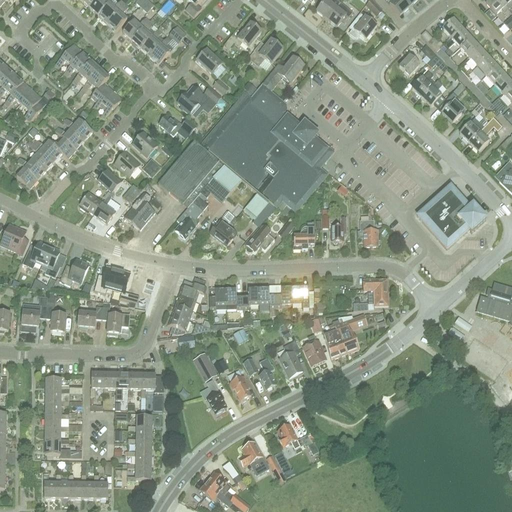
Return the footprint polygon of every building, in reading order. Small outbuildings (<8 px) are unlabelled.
[(81,0),(80,1),(88,9),(96,0),(81,0)] [(96,0),(88,9),(98,17),(109,5),(104,1),(105,0),(96,0)] [(141,10),(148,2),(146,0),(139,0),(135,4),(141,10)] [(186,0),(183,3),(186,0),(187,0),(192,4),(185,12),(194,19),(201,10),(197,6),(203,0),(186,0)] [(327,21),(340,4),(334,0),(325,0),(327,1),(317,13),(327,21)] [(410,8),(402,0),(395,0),(390,6),(400,17),(410,8)] [(402,0),(410,8),(418,0),(402,0)] [(499,0),(491,0),(492,0),(491,0),(487,0),(485,2),(484,3),(486,5),(496,16),(501,11),(504,14),(508,10),(499,0)] [(511,0),(499,0),(508,10),(511,6),(511,0)] [(365,7),(376,18),(383,12),(372,1),(365,7)] [(114,10),(109,5),(98,17),(107,25),(125,6),(124,6),(121,2),(114,10)] [(148,2),(141,10),(147,15),(154,7),(148,2)] [(353,14),(340,4),(327,21),(337,29),(341,23),(344,25),(353,14)] [(129,10),(125,6),(107,25),(116,34),(127,21),(123,17),(129,10)] [(164,7),(161,11),(166,16),(169,12),(164,7)] [(358,40),(360,36),(366,41),(377,28),(371,24),(374,20),(368,16),(366,19),(365,18),(365,19),(360,15),(349,29),(351,31),(348,35),(355,40),(358,40)] [(131,43),(152,20),(149,23),(146,19),(139,27),(134,22),(122,35),(131,43)] [(140,51),(155,34),(150,30),(153,26),(155,23),(152,20),(131,43),(140,51)] [(453,21),(443,31),(451,40),(462,30),(453,21)] [(223,47),(229,51),(234,44),(238,47),(242,43),(249,49),(261,33),(250,25),(243,34),(243,33),(237,40),(232,36),(223,47)] [(167,39),(164,42),(149,59),(158,67),(169,55),(173,51),(168,46),(171,42),(173,41),(178,46),(187,36),(178,28),(167,39)] [(471,40),(462,30),(451,40),(443,46),(443,47),(446,51),(454,43),(455,44),(460,50),(471,40)] [(155,34),(140,51),(149,59),(164,42),(159,38),(162,35),(162,34),(158,31),(155,34)] [(436,36),(428,44),(436,53),(443,47),(443,46),(439,41),(440,40),(436,36)] [(471,40),(460,50),(468,59),(479,49),(471,40)] [(248,60),(258,69),(265,61),(271,66),(283,51),(271,42),(262,53),(257,49),(248,60)] [(71,68),(83,55),(74,47),(55,68),(59,71),(66,64),(71,68)] [(435,57),(426,47),(421,52),(430,62),(435,57)] [(488,58),(479,49),(468,59),(477,68),(488,58)] [(206,51),(196,62),(212,77),(222,66),(206,51)] [(443,52),(439,57),(445,63),(450,59),(443,52)] [(83,55),(71,68),(64,76),(67,79),(74,72),(80,76),(92,63),(83,55)] [(409,57),(399,68),(410,78),(420,67),(409,57)] [(439,62),(435,57),(430,62),(427,65),(431,70),(439,62)] [(496,67),(488,58),(477,68),(486,77),(496,67)] [(278,65),(268,78),(263,85),(271,93),(277,85),(280,82),(288,89),(290,86),(304,68),(292,59),(284,70),(278,65)] [(458,68),(450,59),(445,63),(453,73),(458,68)] [(92,63),(80,76),(73,84),(76,88),(83,80),(88,84),(100,71),(92,63)] [(496,67),(486,77),(494,87),(505,77),(496,67)] [(5,68),(0,73),(0,87),(2,90),(14,76),(5,68)] [(458,68),(453,73),(462,82),(466,78),(458,68)] [(100,71),(88,84),(81,92),(78,96),(81,99),(92,88),(97,92),(104,85),(109,79),(100,71)] [(200,82),(203,78),(197,72),(193,76),(200,82)] [(428,73),(412,90),(421,99),(434,85),(430,81),(433,78),(428,73)] [(23,84),(14,76),(2,90),(0,91),(0,98),(6,93),(11,97),(23,84)] [(511,87),(511,83),(505,77),(494,87),(503,96),(511,87)] [(466,78),(462,82),(470,91),(475,87),(466,78)] [(453,94),(461,85),(457,80),(448,90),(453,94)] [(223,97),(229,90),(218,81),(212,87),(223,97)] [(434,85),(421,99),(431,108),(441,97),(436,92),(442,87),(437,82),(434,85)] [(23,84),(11,97),(4,105),(8,108),(15,101),(20,106),(32,92),(23,84)] [(104,85),(97,92),(91,99),(98,105),(93,110),(96,113),(101,108),(113,94),(104,85)] [(475,87),(470,91),(479,101),(483,96),(475,87)] [(511,87),(503,96),(511,105),(511,87)] [(185,94),(177,104),(183,110),(182,111),(189,116),(198,106),(201,108),(204,105),(211,111),(216,106),(220,101),(222,99),(209,89),(203,97),(193,88),(187,95),(185,94)] [(245,94),(202,144),(208,149),(209,150),(208,152),(275,208),(282,199),(296,211),(325,176),(317,170),(331,153),(330,153),(321,145),(322,145),(321,145),(314,139),(315,138),(313,136),(313,135),(313,134),(314,133),(313,132),(313,131),(313,130),(312,129),(311,128),(310,128),(309,128),(308,128),(307,128),(306,128),(306,129),(305,129),(303,127),(302,129),(285,114),(284,108),(261,88),(251,99),(245,94)] [(20,106),(29,114),(24,118),(30,124),(55,97),(49,92),(44,98),(42,101),(32,92),(20,106)] [(121,101),(113,94),(101,108),(106,113),(101,118),(104,120),(121,101)] [(483,96),(479,101),(487,110),(488,109),(492,105),(483,96)] [(497,119),(501,115),(507,109),(498,100),(492,105),(488,109),(497,119)] [(454,102),(451,105),(441,115),(452,125),(462,115),(461,114),(464,112),(454,102)] [(484,110),(480,105),(471,114),(476,119),(484,110)] [(189,137),(196,129),(187,121),(182,127),(174,120),(172,123),(166,118),(165,119),(163,118),(160,122),(162,124),(159,126),(165,131),(164,133),(169,137),(170,136),(174,139),(182,130),(189,137)] [(70,130),(84,143),(93,133),(79,121),(74,126),(67,120),(63,124),(70,130)] [(469,144),(480,133),(484,129),(474,120),(460,136),(469,144)] [(488,125),(496,133),(501,128),(493,120),(488,125)] [(62,139),(76,151),(84,143),(70,130),(66,135),(58,129),(55,132),(62,139)] [(480,133),(469,144),(478,153),(489,142),(480,133)] [(143,134),(133,146),(148,159),(158,147),(143,134)] [(62,155),(68,160),(76,151),(62,139),(57,145),(51,140),(49,143),(62,155)] [(511,142),(509,139),(501,147),(506,152),(511,145),(511,142)] [(37,141),(33,145),(54,164),(62,155),(49,143),(44,148),(37,141)] [(188,210),(224,168),(195,143),(159,185),(188,210)] [(54,164),(33,145),(30,148),(38,155),(33,161),(46,173),(54,164)] [(125,154),(115,166),(130,179),(140,168),(125,154)] [(25,170),(38,182),(46,173),(33,161),(28,166),(20,159),(17,163),(25,170)] [(151,161),(147,165),(156,174),(160,169),(151,161)] [(511,166),(509,164),(494,178),(495,179),(499,183),(511,195),(511,166)] [(156,174),(147,165),(142,171),(151,179),(156,174)] [(222,205),(242,182),(224,168),(188,210),(177,223),(181,226),(175,233),(185,241),(195,229),(194,229),(199,223),(195,220),(202,212),(203,212),(208,206),(204,203),(210,195),(222,205)] [(17,178),(31,190),(38,182),(25,170),(17,178)] [(108,171),(98,182),(111,194),(121,183),(108,171)] [(133,187),(123,199),(130,205),(140,193),(133,187)] [(157,187),(153,189),(157,196),(161,194),(157,187)] [(451,187),(417,217),(447,251),(469,232),(471,234),(486,221),(473,207),(470,209),(451,187)] [(337,195),(344,198),(346,192),(339,189),(337,195)] [(93,216),(103,202),(100,200),(98,201),(89,195),(80,207),(82,208),(81,210),(85,213),(87,211),(93,216)] [(146,206),(150,201),(144,196),(125,220),(133,226),(148,208),(146,206)] [(257,196),(246,209),(257,219),(258,218),(264,223),(275,210),(269,205),(257,196)] [(103,202),(93,216),(107,226),(116,214),(106,207),(112,199),(109,197),(105,201),(103,202)] [(148,208),(133,226),(141,233),(156,214),(148,208)] [(329,230),(329,217),(320,217),(321,230),(329,230)] [(338,244),(344,244),(344,236),(347,236),(347,219),(341,219),(341,228),(332,228),(332,244),(334,244),(335,245),(337,245),(338,244)] [(236,235),(220,222),(209,235),(226,249),(233,241),(232,241),(236,235)] [(378,242),(377,232),(374,232),(374,222),(361,223),(361,233),(358,233),(358,240),(364,240),(365,249),(378,249),(378,247),(380,246),(380,243),(378,242)] [(288,223),(278,236),(284,241),(294,228),(288,223)] [(315,224),(306,225),(306,230),(301,232),(300,236),(294,236),(294,239),(293,239),(293,243),(294,243),(294,249),(293,249),(293,252),(309,252),(309,246),(315,246),(315,224)] [(17,230),(9,227),(1,246),(7,248),(7,250),(16,254),(16,255),(22,258),(28,243),(23,240),(26,234),(19,231),(18,233),(16,232),(17,230)] [(270,233),(264,227),(247,247),(247,248),(246,250),(247,252),(248,254),(251,254),(253,253),(254,254),(259,248),(265,252),(275,241),(268,235),(270,233)] [(42,267),(50,248),(40,243),(39,246),(38,245),(33,257),(27,255),(23,266),(33,271),(36,264),(42,267)] [(59,252),(50,248),(42,267),(47,269),(45,276),(55,280),(60,269),(55,267),(60,255),(59,254),(59,252)] [(76,262),(71,274),(64,271),(59,283),(70,288),(72,282),(81,286),(89,267),(76,262)] [(108,272),(106,272),(103,284),(97,283),(94,296),(106,298),(107,291),(113,293),(117,274),(108,271),(108,272)] [(117,274),(113,293),(122,294),(120,301),(139,305),(140,298),(125,295),(129,276),(126,275),(121,274),(117,274)] [(363,282),(364,293),(370,293),(370,296),(368,296),(368,306),(374,306),(374,308),(388,307),(387,281),(363,282)] [(51,295),(54,284),(49,282),(45,293),(51,295)] [(86,285),(81,295),(87,298),(92,287),(86,285)] [(182,288),(178,299),(195,304),(199,294),(204,296),(206,290),(192,285),(190,291),(182,288)] [(511,298),(510,298),(511,292),(511,291),(494,286),(492,292),(488,290),(486,297),(488,297),(487,301),(480,299),(476,314),(510,324),(509,326),(511,328),(511,298)] [(291,288),(292,306),(301,305),(302,310),(309,310),(308,287),(291,288)] [(259,306),(258,288),(248,289),(248,297),(242,297),(242,312),(248,312),(248,306),(259,306)] [(269,288),(258,288),(259,306),(269,306),(269,310),(275,310),(275,296),(269,296),(269,288)] [(292,306),(291,288),(281,288),(281,296),(275,296),(275,310),(281,310),(281,306),(292,306)] [(226,307),(226,289),(215,290),(215,297),(209,298),(209,312),(215,312),(226,312),(226,307)] [(236,289),(226,289),(226,307),(226,312),(242,312),(242,297),(236,297),(236,289)] [(23,306),(21,333),(35,335),(36,329),(38,329),(39,320),(46,320),(47,308),(47,301),(48,299),(40,298),(39,308),(23,306)] [(195,304),(178,299),(175,308),(191,314),(195,304)] [(103,309),(102,309),(101,321),(107,322),(106,335),(107,335),(107,337),(117,338),(117,337),(117,336),(120,336),(121,328),(128,329),(129,317),(121,316),(121,318),(108,317),(109,310),(110,310),(110,305),(103,305),(103,309)] [(47,308),(46,320),(52,321),(50,334),(64,335),(66,317),(53,316),(53,309),(47,308)] [(191,314),(175,308),(171,318),(188,324),(191,314)] [(101,321),(102,309),(96,309),(95,315),(79,314),(78,328),(94,330),(95,321),(101,321)] [(0,334),(3,334),(4,332),(8,333),(10,315),(0,313),(0,334)] [(352,320),(351,318),(338,320),(339,322),(344,335),(341,336),(342,339),(339,340),(346,356),(359,351),(351,331),(366,325),(363,316),(352,320)] [(174,330),(171,336),(176,337),(182,336),(183,333),(185,333),(188,324),(171,318),(168,327),(174,330)] [(313,335),(322,332),(318,320),(310,323),(313,335)] [(453,326),(467,335),(471,329),(458,320),(453,326)] [(204,322),(203,328),(210,330),(211,324),(204,322)] [(339,359),(346,356),(339,340),(342,339),(341,336),(344,335),(339,322),(337,322),(338,323),(332,324),(333,327),(327,329),(329,335),(330,336),(339,359)] [(243,330),(234,335),(236,340),(246,335),(243,330)] [(339,359),(330,336),(329,335),(324,337),(326,345),(331,362),(332,365),(335,363),(334,361),(339,359)] [(178,339),(179,351),(195,349),(194,337),(178,339)] [(310,347),(303,350),(312,369),(325,363),(317,344),(314,337),(307,340),(310,347)] [(443,338),(441,342),(456,352),(458,348),(443,338)] [(302,373),(294,357),(300,354),(294,343),(283,349),(287,357),(279,361),(289,380),(302,373)] [(205,384),(217,377),(205,355),(192,362),(205,384)] [(259,374),(252,360),(242,365),(249,379),(259,374)] [(273,373),(267,360),(259,365),(264,375),(258,378),(266,392),(276,387),(270,374),(273,373)] [(219,363),(213,367),(219,376),(225,372),(219,363)] [(504,373),(511,389),(503,393),(508,403),(511,401),(511,369),(504,373)] [(184,371),(176,372),(176,381),(185,381),(184,371)] [(104,390),(104,375),(91,375),(91,390),(90,390),(90,399),(95,399),(95,390),(103,390),(104,390)] [(117,375),(104,375),(104,390),(103,390),(102,399),(107,399),(107,390),(115,391),(117,391),(117,375)] [(129,376),(117,375),(117,391),(115,391),(115,399),(120,399),(120,391),(128,391),(129,391),(129,376)] [(142,376),(129,376),(129,391),(128,391),(128,400),(132,400),(132,391),(140,391),(142,391),(142,376)] [(155,376),(142,376),(142,391),(140,391),(140,400),(145,400),(145,391),(154,392),(154,394),(163,394),(164,378),(155,378),(155,376)] [(230,385),(240,403),(241,403),(242,404),(246,402),(245,401),(250,398),(246,391),(249,390),(243,378),(230,385)] [(61,381),(46,381),(45,394),(60,394),(60,395),(69,395),(82,395),(82,389),(69,389),(69,391),(61,391),(61,381)] [(215,416),(226,410),(222,401),(223,400),(220,394),(219,395),(212,382),(206,386),(213,398),(207,401),(215,416)] [(45,394),(45,407),(61,407),(61,408),(69,408),(69,403),(60,403),(60,395),(60,394),(45,394)] [(45,407),(45,419),(60,419),(60,420),(69,421),(69,416),(60,416),(61,408),(61,407),(45,407)] [(45,419),(45,431),(60,432),(60,433),(69,433),(69,428),(60,428),(60,420),(60,419),(45,419)] [(136,432),(152,432),(152,419),(136,419),(136,428),(128,428),(128,433),(136,433),(136,432)] [(281,438),(280,438),(280,439),(279,440),(283,448),(291,444),(295,451),(300,449),(296,441),(297,441),(289,426),(285,428),(284,426),(278,430),(278,431),(277,431),(281,438)] [(45,431),(45,444),(60,444),(60,446),(68,446),(68,441),(60,441),(60,433),(60,432),(45,431)] [(151,445),(152,432),(136,432),(136,433),(136,441),(127,440),(127,445),(136,445),(136,444),(151,445)] [(305,449),(308,448),(312,457),(318,454),(314,444),(311,445),(307,437),(301,440),(304,447),(305,449)] [(60,444),(45,444),(45,457),(47,457),(53,457),(60,457),(60,459),(68,459),(68,454),(60,454),(60,446),(60,444)] [(135,457),(151,457),(151,445),(136,444),(136,445),(136,454),(127,453),(127,458),(135,458),(135,457)] [(243,469),(249,465),(250,465),(250,466),(255,463),(263,475),(270,472),(262,459),(263,458),(254,444),(242,451),(245,457),(244,458),(238,461),(243,469)] [(282,453),(274,456),(283,474),(291,470),(282,453)] [(135,470),(151,470),(151,457),(135,457),(135,458),(135,466),(127,466),(127,471),(135,471),(135,470)] [(267,461),(276,479),(282,476),(272,458),(267,461)] [(135,482),(151,483),(151,470),(135,470),(135,471),(135,479),(127,479),(127,483),(135,483),(135,482)] [(215,475),(207,484),(233,505),(241,511),(248,511),(250,509),(242,503),(241,504),(233,498),(234,498),(228,493),(231,488),(215,475)] [(45,486),(45,500),(57,500),(57,486),(56,486),(48,486),(48,476),(44,476),(44,486),(45,486)] [(57,486),(57,500),(69,500),(69,486),(68,486),(60,486),(60,477),(56,477),(56,486),(57,486)] [(69,486),(69,500),(82,500),(82,486),(81,486),(73,486),(73,477),(69,477),(68,486),(69,486)] [(82,486),(82,500),(95,501),(95,486),(94,486),(86,486),(86,477),(81,477),(81,486),(82,486)] [(95,501),(108,501),(108,487),(99,487),(99,477),(94,477),(94,486),(95,486),(95,501)] [(207,484),(200,493),(216,506),(220,501),(230,509),(233,505),(207,484)]
